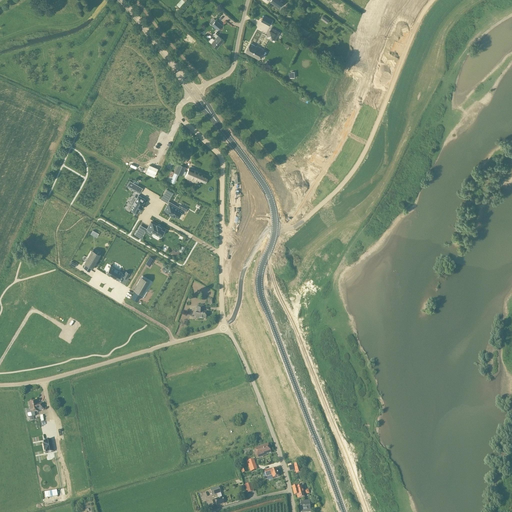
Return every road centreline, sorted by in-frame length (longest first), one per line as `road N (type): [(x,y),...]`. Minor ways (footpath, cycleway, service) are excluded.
road 1 (tertiary): [(341,511),(259,288),(274,229)]
road 2 (unclassified): [(274,229),(303,220),(361,156),(432,0)]
road 3 (unclassified): [(293,511),(282,464),(225,326)]
road 4 (unclassified): [(0,384),(47,379),(173,342)]
road 5 (unclassified): [(221,251),(222,162),(179,117),(183,102)]
road 6 (tertiary): [(274,229),(263,184),(210,114)]
